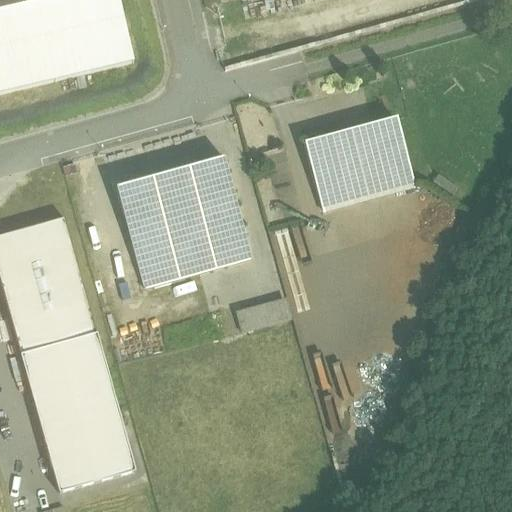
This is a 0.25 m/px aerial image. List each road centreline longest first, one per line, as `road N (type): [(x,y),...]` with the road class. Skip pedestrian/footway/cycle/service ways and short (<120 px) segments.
road 1 (unknown): [(81,134),(136,327)]
road 2 (unknown): [(279,78),(323,236)]
